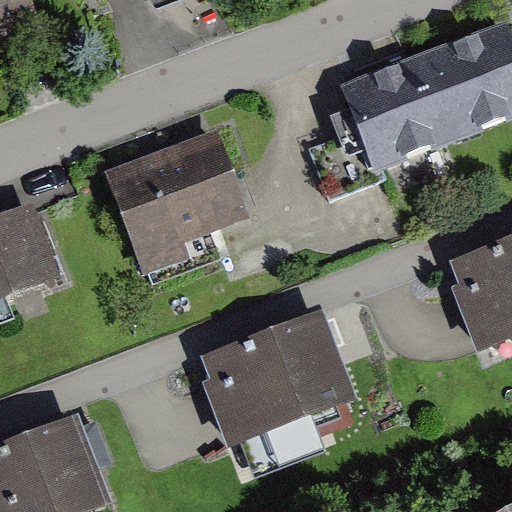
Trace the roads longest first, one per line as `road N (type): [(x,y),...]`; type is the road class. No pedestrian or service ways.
road 1 (residential): [(0,425),(511,224)]
road 2 (residential): [(0,152),(408,0)]
